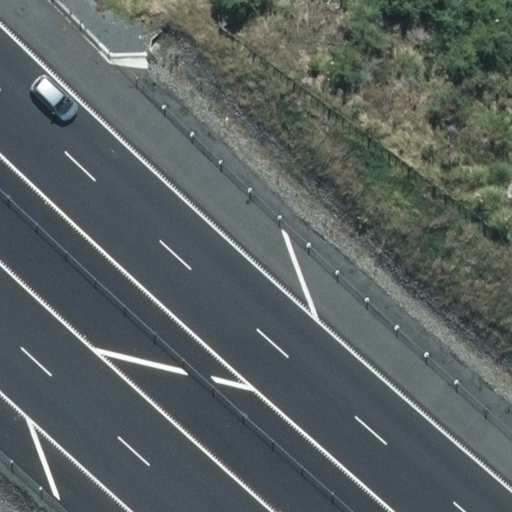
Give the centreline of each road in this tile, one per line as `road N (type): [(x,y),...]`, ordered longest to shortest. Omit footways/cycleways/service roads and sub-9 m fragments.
road 1 (motorway): [(0,72),(287,347),(479,511)]
road 2 (motorway): [(203,511),(0,330)]
